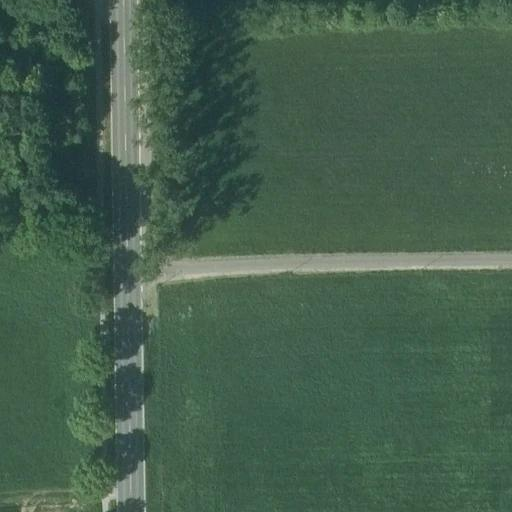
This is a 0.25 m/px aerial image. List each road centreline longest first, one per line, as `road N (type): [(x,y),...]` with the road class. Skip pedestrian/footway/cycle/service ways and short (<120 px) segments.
road 1 (unclassified): [(127,271),(511,262)]
road 2 (secondary): [(123,0),(127,271)]
road 3 (secondary): [(129,511),(127,271)]
road 4 (track): [(129,495),(0,504)]
